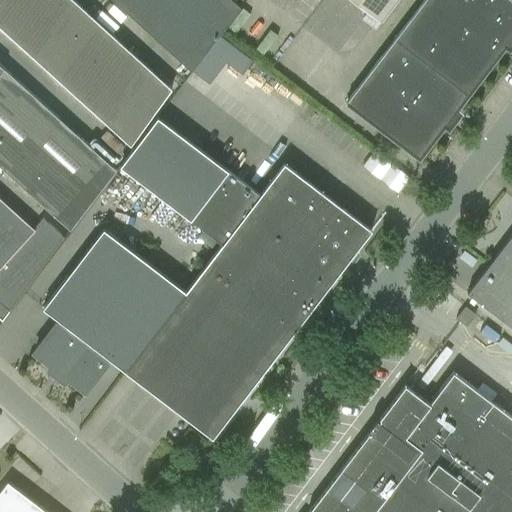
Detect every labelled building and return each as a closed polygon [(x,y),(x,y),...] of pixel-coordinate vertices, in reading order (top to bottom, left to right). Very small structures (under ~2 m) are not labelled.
[(0,0),(0,28),(130,146),(152,115),(24,0),(0,0)] [(24,0),(152,115),(171,89),(73,0),(24,0)] [(112,0),(122,9),(129,0),(112,0)] [(191,71),(240,8),(231,0),(129,0),(122,9),(191,71)] [(350,0),(357,5),(379,23),(396,0),(350,0)] [(511,0),(423,0),(408,20),(480,77),(505,45),(510,49),(511,45),(511,0)] [(449,128),(461,112),(456,108),(480,77),(408,20),(394,38),(346,102),(418,158),(444,124),(449,128)] [(116,171),(108,163),(0,65),(0,167),(57,219),(69,231),(116,171)] [(283,163),(259,195),(157,117),(119,166),(221,244),(188,294),(185,292),(124,371),(211,438),(371,230),(283,163)] [(397,194),(409,178),(373,151),(361,167),(397,194)] [(4,203),(0,207),(0,266),(34,229),(32,228),(4,203)] [(0,320),(1,321),(63,237),(42,218),(32,228),(34,229),(0,266),(0,320)] [(185,292),(103,229),(42,308),(58,321),(34,352),(50,365),(47,369),(64,382),(67,378),(84,391),(109,359),(124,371),(185,292)] [(511,233),(466,293),(511,327),(511,233)] [(466,327),(475,315),(464,307),(455,319),(466,327)] [(511,511),(511,416),(453,371),(428,403),(404,385),(307,511),(511,511)] [(480,386),(477,390),(491,400),(496,393),(482,383),(480,386)] [(0,511),(46,511),(7,482),(0,490),(0,511)]
